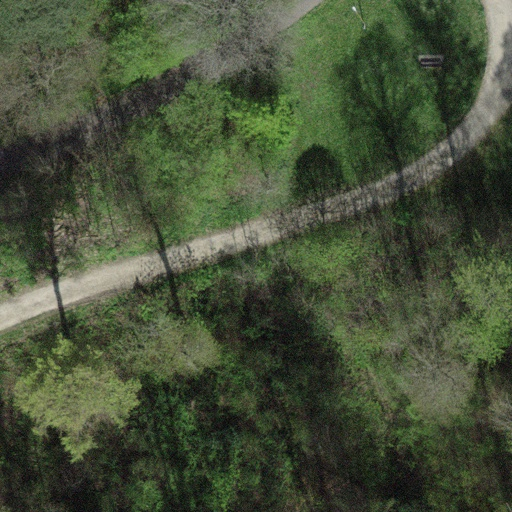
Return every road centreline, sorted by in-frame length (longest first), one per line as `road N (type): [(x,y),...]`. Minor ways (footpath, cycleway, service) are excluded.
road 1 (track): [(490,0),(494,53),(445,116),(284,177),(0,320)]
road 2 (track): [(0,103),(242,0)]
